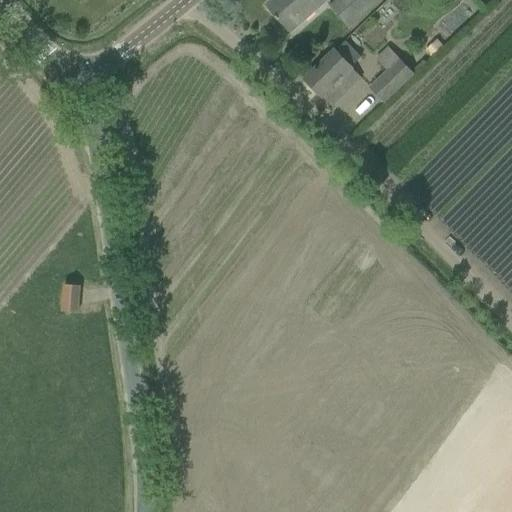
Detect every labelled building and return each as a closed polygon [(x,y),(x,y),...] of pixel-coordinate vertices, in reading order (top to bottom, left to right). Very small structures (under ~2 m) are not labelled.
[(278,19),(289,33),(325,1),(324,0),(273,0),(266,7),(275,17),(274,17),(277,21),(278,19)] [(337,0),(330,7),(348,28),(379,0),(337,0)] [(382,16),(389,27),(403,17),(396,7),(382,16)] [(436,41),(424,52),(430,58),(442,47),(436,41)] [(318,66),(304,80),(331,108),(360,79),(333,51),(318,66)] [(384,104),(426,64),(421,60),(410,71),(392,52),(380,64),(386,71),(368,88),(370,89),(384,104)] [(64,285),(62,312),(77,313),(79,286),(64,285)]
